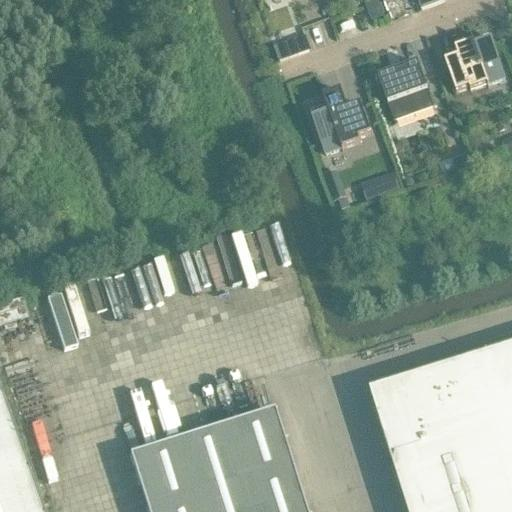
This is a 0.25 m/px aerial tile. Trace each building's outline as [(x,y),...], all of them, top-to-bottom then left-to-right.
[(442,0),(416,0),(422,13),(444,5),(442,0)] [(375,26),(386,22),(382,11),(371,15),(375,26)] [(471,94),(505,82),(489,39),(472,45),(472,46),(456,52),(459,60),(445,65),(457,97),(470,92),(471,94)] [(395,125),(434,111),(418,66),(404,71),(405,76),(394,80),(392,75),(379,80),(395,125)] [(323,100),(327,109),(311,115),(326,158),(360,146),(359,141),(372,137),(361,107),(348,112),(341,93),(323,100)] [(378,184),(383,200),(399,194),(394,178),(378,184)] [(511,511),(511,353),(371,397),(407,511),(511,511)] [(39,511),(0,400),(0,511),(39,511)] [(303,511),(273,415),(128,461),(144,511),(303,511)]
